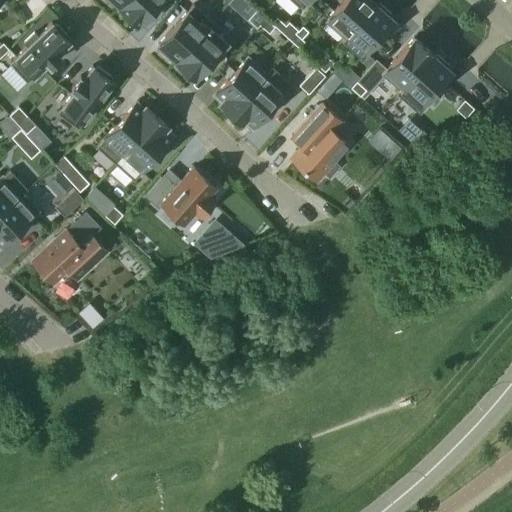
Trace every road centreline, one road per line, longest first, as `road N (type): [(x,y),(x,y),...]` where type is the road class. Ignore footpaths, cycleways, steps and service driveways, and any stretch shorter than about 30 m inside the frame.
road 1 (residential): [(64,0),(310,220)]
road 2 (tertiary): [(384,511),(511,384)]
